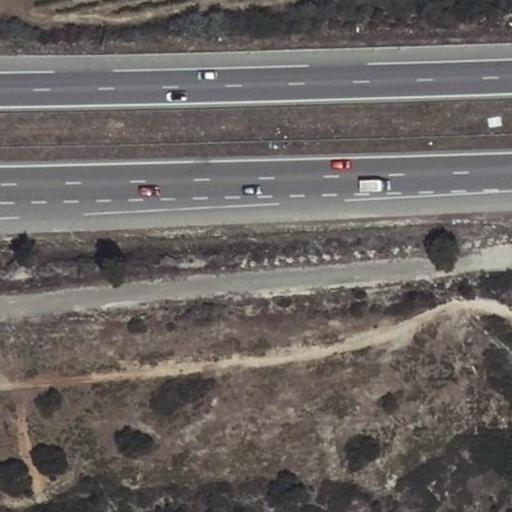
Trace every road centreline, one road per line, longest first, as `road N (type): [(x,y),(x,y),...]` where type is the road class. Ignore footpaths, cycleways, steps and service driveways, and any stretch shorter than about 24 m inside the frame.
road 1 (track): [(0,387),(284,362),(471,301),(511,318)]
road 2 (unclassified): [(0,304),(511,255)]
road 3 (motorway): [(511,75),(0,89)]
road 4 (motorway): [(0,199),(286,182)]
road 5 (motorway): [(0,183),(286,182)]
road 6 (motorway): [(286,182),(511,170)]
